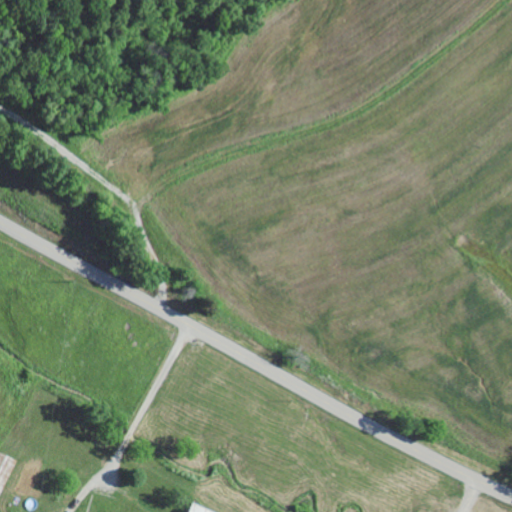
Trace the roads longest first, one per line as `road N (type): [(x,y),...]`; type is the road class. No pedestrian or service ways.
road 1 (secondary): [(511,497),(0,222)]
road 2 (residential): [(198,330),(195,244),(154,158),(0,108)]
